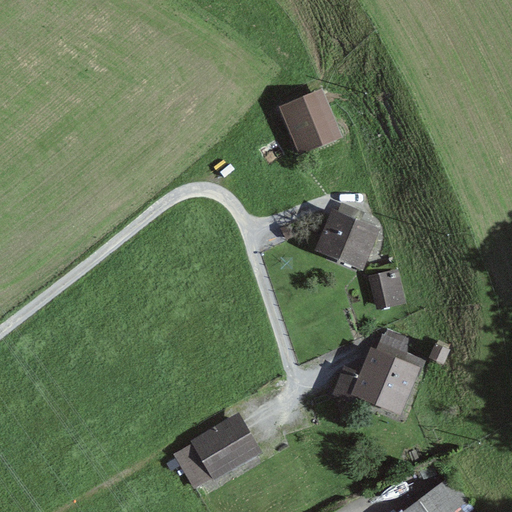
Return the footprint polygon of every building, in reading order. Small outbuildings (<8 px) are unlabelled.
[(335,136),(320,95),(282,109),(297,151),(335,136)] [(359,263),(373,231),(335,214),(321,246),(359,263)] [(394,273),(373,279),(376,300),(389,296),(391,303),(400,300),(394,273)] [(413,371),(420,374),(426,361),(406,353),(411,341),(389,331),(386,338),(384,337),(376,355),(374,354),(365,376),(347,369),(336,394),(353,401),(357,391),(397,408),(413,371)] [(444,365),(451,349),(435,342),(428,358),(444,365)] [(195,485),(255,450),(237,420),(177,455),(195,485)] [(479,511),(449,472),(400,511),(479,511)]
